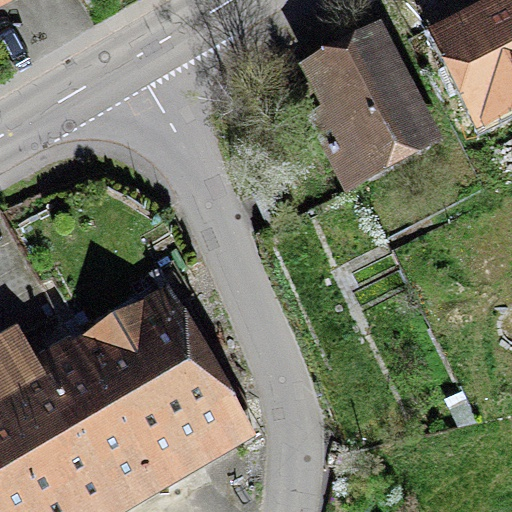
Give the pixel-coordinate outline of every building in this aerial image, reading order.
[(0,0),(0,10),(17,0),(0,0)] [(511,2),(443,37),(481,112),(511,96),(511,2)] [(381,32),(285,81),(345,198),(442,149),(381,32)] [(273,188),(250,199),(266,233),(289,222),(273,188)] [(70,342),(34,362),(17,333),(0,342),(0,511),(135,511),(257,442),(170,292),(73,348),(70,342)]
